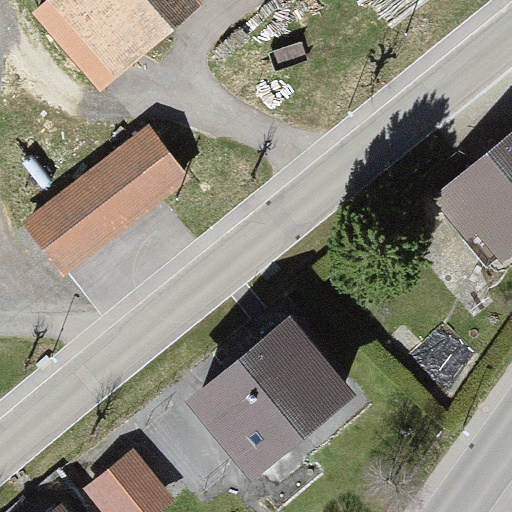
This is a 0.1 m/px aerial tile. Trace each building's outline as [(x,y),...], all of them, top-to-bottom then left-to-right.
[(52,0),(37,14),(101,86),(200,0),(199,0),(52,0)] [(511,128),(442,185),(499,255),(511,244),(511,128)] [(134,129),(18,222),(60,274),(176,181),(134,129)] [(183,404),(242,475),(345,389),(285,318),(183,404)] [(132,430),(83,466),(116,511),(151,511),(178,493),(132,430)]
